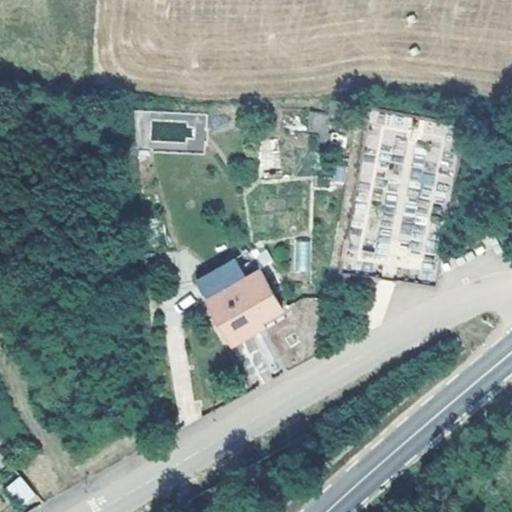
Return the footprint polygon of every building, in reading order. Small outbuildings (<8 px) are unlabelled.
[(325,131),(327,113),(309,111),(308,130),(325,131)] [(309,270),(308,240),(293,241),(294,270),(309,270)] [(211,325),(234,316),(231,309),(242,304),(265,295),(249,254),(192,277),(211,325)] [(231,309),(234,316),(245,312),(242,304),(231,309)] [(17,476),(0,455),(0,481),(4,486),(17,476)] [(4,487),(21,510),(37,499),(20,476),(4,487)]
